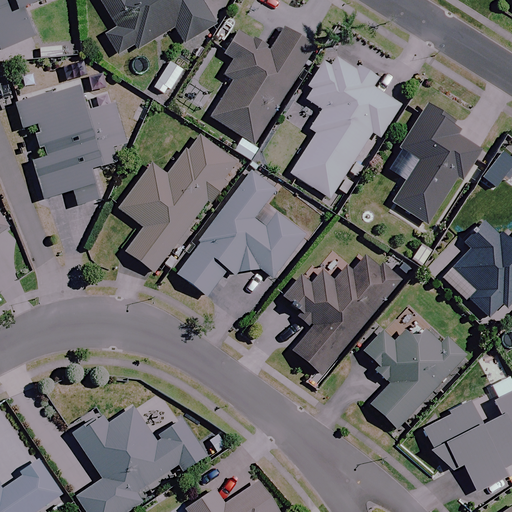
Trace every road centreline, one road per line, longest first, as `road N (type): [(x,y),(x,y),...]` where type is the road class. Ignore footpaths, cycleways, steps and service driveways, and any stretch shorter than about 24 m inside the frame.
road 1 (residential): [(0,353),(66,320),(136,326),(234,381),(325,453)]
road 2 (residential): [(511,77),(386,0)]
